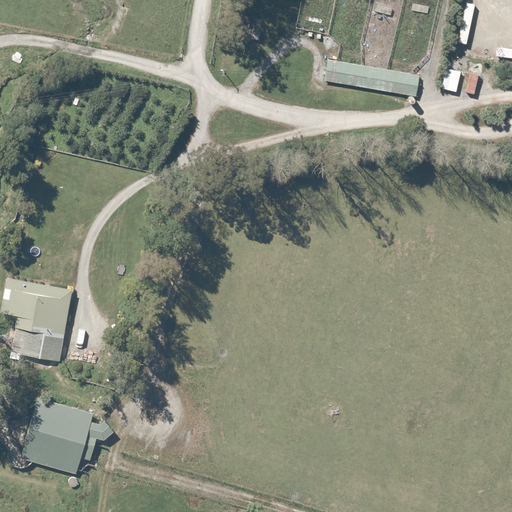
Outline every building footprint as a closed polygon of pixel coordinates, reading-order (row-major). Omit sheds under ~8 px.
[(299,7),(295,26),(325,32),(329,14),(299,7)] [(254,16),(249,37),(259,39),(263,18),(254,16)] [(419,72),(328,56),(324,79),(415,94),(419,72)] [(463,68),(448,65),(443,87),(458,90),(463,68)] [(76,287),(10,274),(3,308),(19,311),(16,326),(31,329),(27,349),(62,356),(76,287)] [(95,411),(41,396),(25,454),(79,470),(95,411)]
